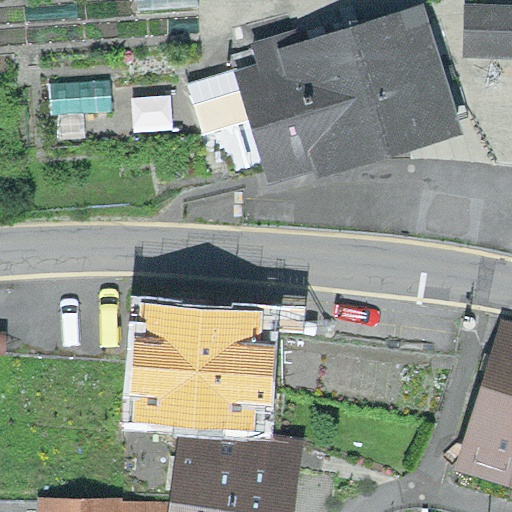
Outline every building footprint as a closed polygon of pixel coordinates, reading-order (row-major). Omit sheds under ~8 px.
[(511,9),(468,7),(466,48),(511,50),(511,9)] [(407,25),(300,58),(327,149),(464,107),(438,23),(409,32),(407,25)] [(227,180),(327,149),(300,58),(294,36),(228,57),(232,70),(186,84),(201,134),(212,131),(227,180)] [(47,85),(51,116),(112,110),(108,79),(47,85)] [(250,320),(147,314),(141,407),(243,413),(245,390),(264,392),(267,347),(249,346),(250,320)] [(476,473),(510,483),(511,474),(511,321),(496,317),(494,325),(506,328),(468,458),(479,462),(476,473)] [(281,511),(290,448),(187,435),(176,511),(281,511)] [(0,499),(0,511),(164,511),(166,502),(0,499)]
